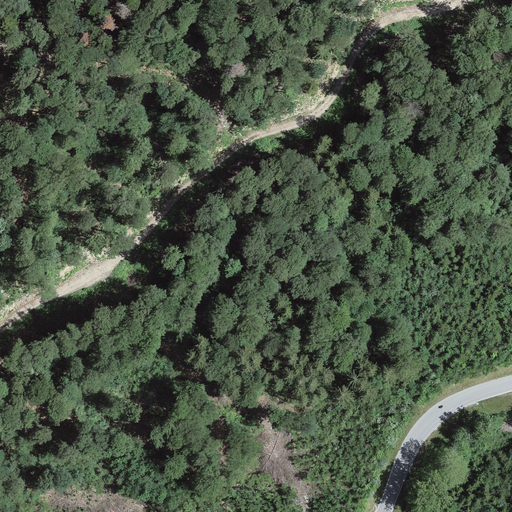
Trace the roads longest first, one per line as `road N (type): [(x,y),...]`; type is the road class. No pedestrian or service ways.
road 1 (track): [(0,331),(127,251),(240,144),(318,114),(385,20),(466,0)]
road 2 (tertiary): [(384,511),(426,423),(458,400),(511,383)]
road 3 (track): [(79,0),(0,122)]
